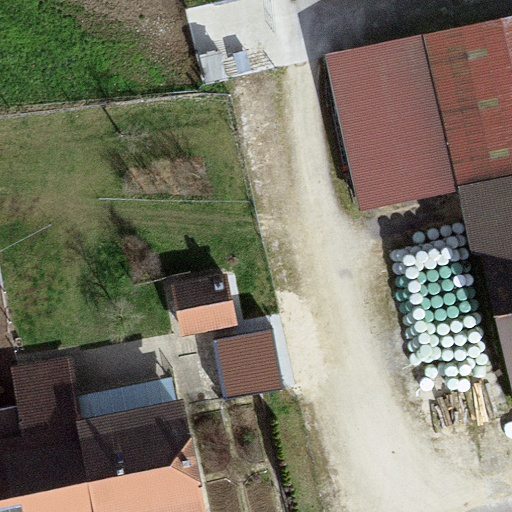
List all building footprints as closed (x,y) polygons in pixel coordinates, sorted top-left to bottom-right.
[(511,5),(438,21),(511,375),(511,5)] [(324,55),(357,213),(452,193),(420,35),(324,55)] [(169,287),(179,336),(235,325),(225,276),(169,287)] [(271,330),(217,340),(226,393),(280,384),(271,330)] [(33,432),(0,437),(0,511),(100,511),(84,417),(75,364),(23,372),(33,432)] [(188,399),(84,417),(100,511),(153,511),(206,503),(188,399)]
